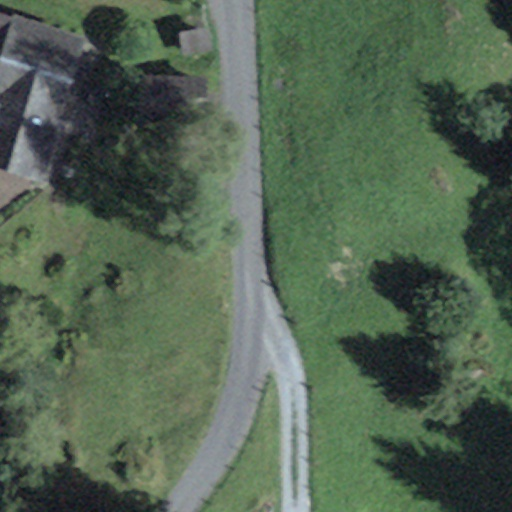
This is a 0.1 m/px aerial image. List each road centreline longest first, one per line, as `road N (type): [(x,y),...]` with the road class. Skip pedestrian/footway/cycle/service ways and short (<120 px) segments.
road 1 (unclassified): [(233,0),(250,298),(243,385),(221,443),(173,511)]
road 2 (track): [(250,298),(287,371),(297,511)]
